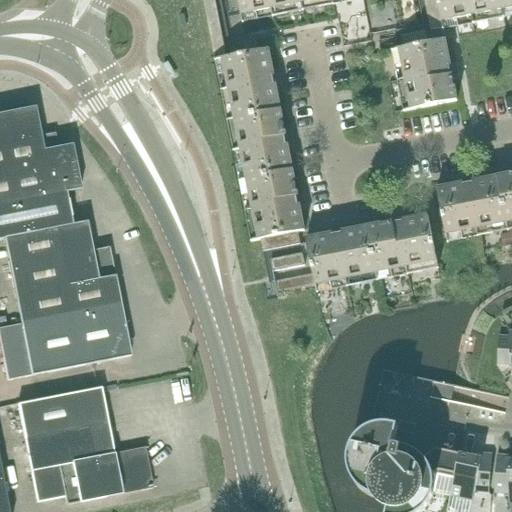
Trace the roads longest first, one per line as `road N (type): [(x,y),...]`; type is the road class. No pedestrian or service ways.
road 1 (residential): [(219,334),(210,277),(176,192),(112,74),(78,39)]
road 2 (residential): [(50,56),(85,87),(127,148),(219,334)]
road 3 (residential): [(260,509),(219,334)]
road 4 (residential): [(337,162),(511,125)]
road 5 (residential): [(337,162),(312,35)]
